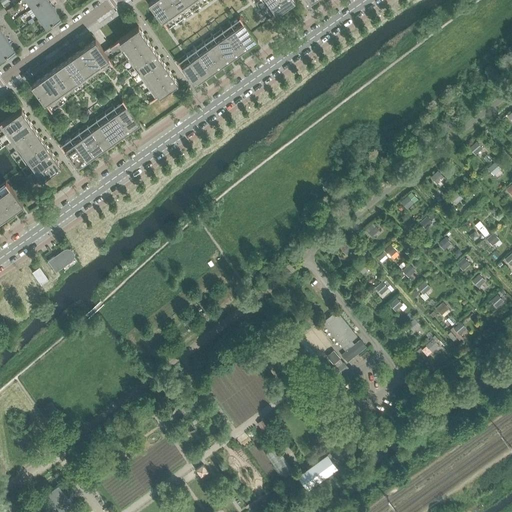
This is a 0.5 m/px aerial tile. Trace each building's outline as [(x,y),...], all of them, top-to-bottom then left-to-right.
[(53,8),(50,3),(47,0),(43,0),(33,7),(40,18),(53,8)] [(294,0),(150,0),(149,1),(168,29),(169,29),(170,31),(171,30),(213,0),(253,0),(266,18),(267,19),(275,14),(294,0)] [(61,18),(60,18),(53,8),(40,18),(47,28),(47,27),(52,24),(61,18)] [(257,40),(245,23),(240,16),(239,16),(239,17),(231,22),(235,28),(248,46),(257,40)] [(248,46),(235,28),(231,22),(222,29),(226,34),(239,53),(248,46)] [(113,69),(114,67),(115,68),(116,67),(115,67),(122,62),(126,68),(132,76),(143,91),(148,99),(150,101),(149,101),(150,102),(178,82),(138,26),(110,46),(104,51),(96,39),(32,84),(46,104),(52,112),(53,111),(59,107),(67,101),(75,96),(82,90),(90,85),(97,80),(105,74),(113,69)] [(239,53),(226,34),(222,29),(213,35),(217,40),(230,59),(239,53)] [(230,59),(217,40),(213,35),(204,41),(208,47),(221,65),(230,59)] [(15,50),(12,47),(7,40),(0,45),(0,58),(1,60),(2,60),(6,56),(7,57),(15,51),(15,50)] [(221,65),(208,47),(204,41),(195,47),(199,53),(212,71),(221,65)] [(212,71),(199,53),(195,47),(187,54),(191,59),(204,78),(212,71)] [(204,78),(191,59),(187,54),(178,60),(177,60),(194,84),(204,78)] [(136,115),(129,106),(123,98),(122,99),(123,99),(120,100),(114,105),(118,111),(131,129),(140,122),(136,115)] [(131,129),(118,111),(114,105),(105,111),(109,117),(122,135),(131,129)] [(0,148),(5,144),(23,169),(33,183),(32,183),(33,184),(43,178),(61,165),(22,109),(0,123),(0,148)] [(122,135),(109,117),(105,111),(102,113),(96,118),(100,123),(113,142),(122,135)] [(113,142),(100,123),(96,118),(87,124),(91,129),(104,148),(113,142)] [(104,148),(91,129),(87,124),(79,130),(82,136),(95,154),(104,148)] [(95,154),(82,136),(79,130),(76,132),(70,136),(74,142),(87,160),(95,154)] [(87,160),(74,142),(70,136),(67,138),(61,142),(60,143),(77,167),(87,160)] [(476,140),(469,147),(475,153),(482,147),(476,140)] [(495,160),(487,167),(493,174),(501,167),(495,160)] [(438,169),(431,176),(437,183),(444,176),(438,169)] [(23,205),(10,187),(6,181),(5,182),(0,185),(0,192),(1,193),(14,212),(23,205)] [(411,191),(401,201),(407,208),(418,198),(411,191)] [(455,191),(444,199),(450,207),(462,200),(455,191)] [(14,212),(1,193),(0,192),(0,210),(5,218),(14,212)] [(373,222),(366,228),(372,235),(379,229),(373,222)] [(494,232),(487,238),(493,244),(500,238),(494,232)] [(446,236),(439,242),(444,249),(452,242),(446,236)] [(347,240),(340,247),(346,254),(353,248),(347,240)] [(391,243),(384,249),(390,256),(397,250),(391,243)] [(458,248),(454,252),(458,256),(462,252),(458,248)] [(62,267),(72,260),(64,250),(55,257),(54,256),(48,260),(56,272),(62,267)] [(395,253),(384,261),(390,269),(401,261),(395,253)] [(465,257),(458,263),(463,269),(470,263),(465,257)] [(410,263),(403,270),(409,276),(416,270),(410,263)] [(49,279),(40,266),(32,271),(41,284),(49,279)] [(480,273),(473,280),(479,286),(486,280),(480,273)] [(382,281),(375,287),(381,294),(388,287),(382,281)] [(498,293),(491,300),(497,307),(504,300),(498,293)] [(397,297),(390,304),(396,310),(403,304),(397,297)] [(443,301),(436,307),(442,315),(450,308),(443,301)] [(357,336),(336,310),(323,321),(345,349),(353,343),(351,341),(357,336)] [(415,317),(408,324),(414,330),(421,324),(415,317)] [(461,321),(454,327),(460,334),(467,328),(461,321)] [(451,331),(448,334),(454,340),(457,338),(451,331)] [(433,338),(425,344),(432,351),(439,345),(433,338)] [(347,361),(366,346),(361,340),(342,355),(347,361)] [(340,359),(334,350),(327,356),(333,364),(340,359)] [(349,369),(341,360),(332,368),(339,377),(349,369)] [(272,429),(264,419),(257,423),(265,434),(272,429)] [(277,446),(266,454),(283,478),(294,470),(277,446)] [(303,473),(310,483),(335,465),(334,462),(328,454),(321,459),(303,473)] [(209,471),(203,463),(196,469),(201,477),(209,471)] [(77,511),(71,503),(58,485),(44,495),(55,511),(77,511)]
